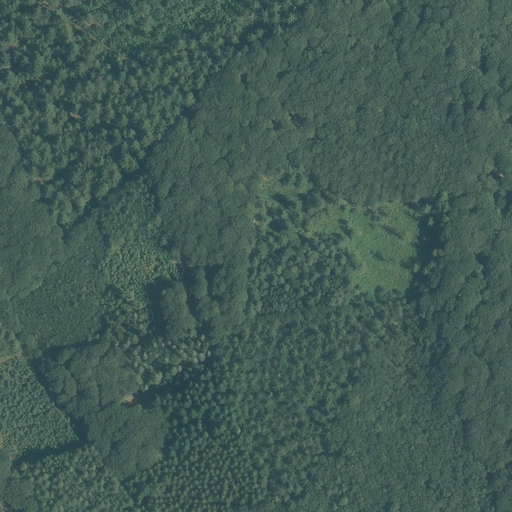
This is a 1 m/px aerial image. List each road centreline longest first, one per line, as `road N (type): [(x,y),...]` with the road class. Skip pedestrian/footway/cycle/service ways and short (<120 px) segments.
road 1 (track): [(419,0),(325,27),(239,71),(67,242)]
road 2 (track): [(67,242),(27,180),(0,105)]
